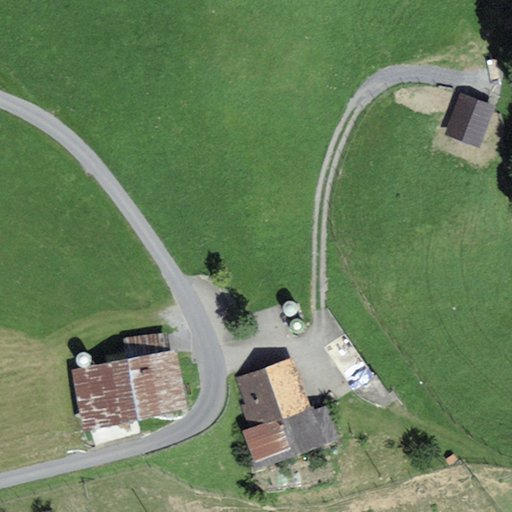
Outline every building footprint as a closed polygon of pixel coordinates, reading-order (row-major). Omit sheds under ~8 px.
[(300,320),(302,314),(300,309),(294,306),(289,309),(286,314),(289,320),(294,322),(300,320)] [(307,337),(309,332),(307,326),(301,324),(295,326),(293,332),(295,337),(301,339),(307,337)] [(179,353),(173,355),(169,332),(124,342),(129,364),(75,376),(89,439),(193,416),(179,353)] [(91,367),(93,362),(91,357),(86,355),(80,357),(78,362),(80,367),(86,369),(91,367)] [(295,360),(237,382),(246,406),(241,408),(252,435),(247,437),(260,472),(266,470),(267,474),(343,444),(330,409),(316,414),(295,360)] [(452,469),(460,463),(455,457),(448,463),(452,469)]
